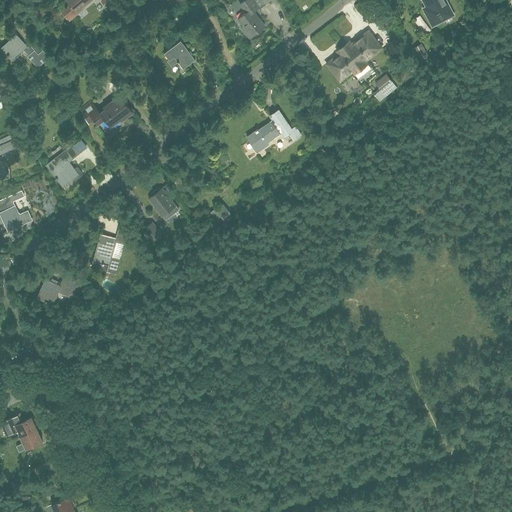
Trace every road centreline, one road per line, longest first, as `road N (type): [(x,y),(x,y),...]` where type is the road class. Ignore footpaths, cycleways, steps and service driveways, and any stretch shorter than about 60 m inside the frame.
road 1 (residential): [(0,267),(345,0)]
road 2 (residential): [(114,511),(0,272)]
